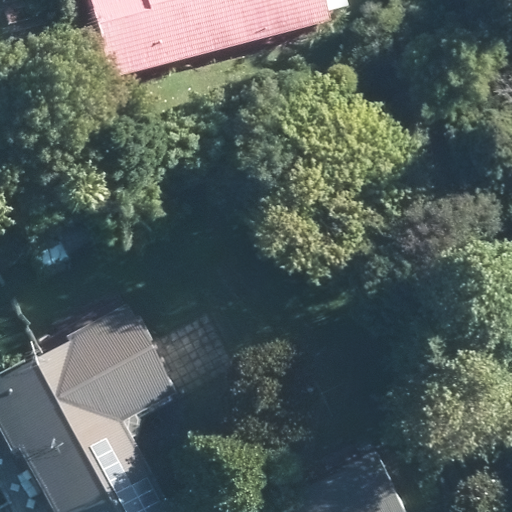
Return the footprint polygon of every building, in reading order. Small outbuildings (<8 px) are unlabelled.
[(98,0),(118,78),(341,22),(334,0),(98,0)] [(358,111),(327,125),(335,146),(367,132),(358,111)] [(33,234),(47,272),(75,263),(69,249),(117,231),(107,205),(33,234)] [(186,396),(167,365),(138,310),(122,318),(80,341),(83,346),(50,363),(36,370),(33,364),(9,377),(12,383),(0,390),(0,413),(23,455),(29,451),(34,462),(62,511),(180,511),(153,461),(133,425),(186,396)] [(228,370),(228,357),(220,348),(208,346),(197,354),(196,367),(204,377),(217,378),(228,370)] [(414,511),(380,440),(367,447),(375,460),(325,485),(280,506),(282,511),(414,511)]
